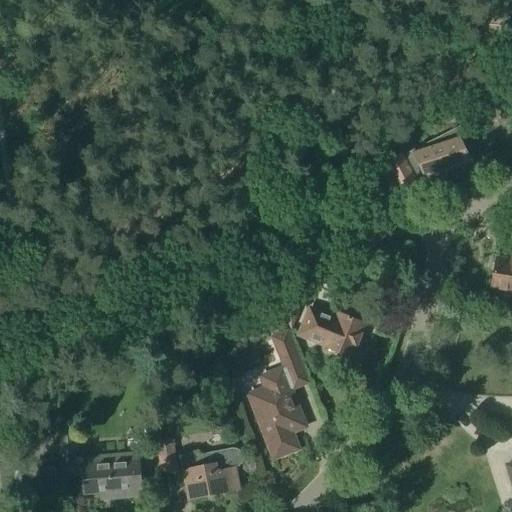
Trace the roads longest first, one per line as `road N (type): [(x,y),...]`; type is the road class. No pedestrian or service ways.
road 1 (track): [(447,218),(381,227),(0,357)]
road 2 (residential): [(299,511),(404,379),(447,218),(511,191)]
